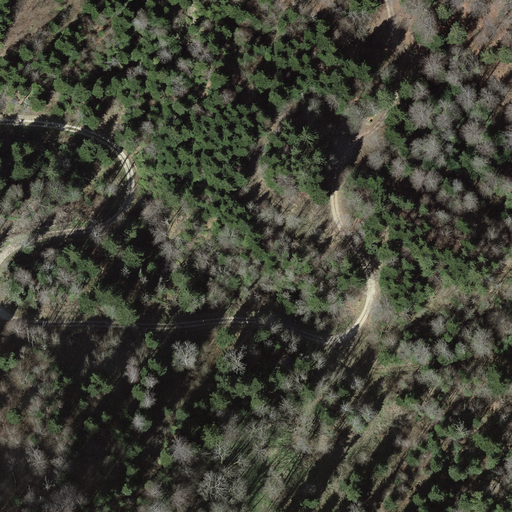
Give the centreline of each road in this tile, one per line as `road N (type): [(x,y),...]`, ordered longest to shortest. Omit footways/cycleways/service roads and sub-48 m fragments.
road 1 (track): [(511,106),(453,71),(400,54),(394,102),(338,168),(332,192),(336,218),(370,273),(364,315),(340,339),(270,319),(37,323),(0,310)]
road 2 (track): [(0,257),(27,237),(101,226),(120,213),(130,173),(108,142),(86,132),(0,122)]
road 3 (track): [(348,335),(374,396),(372,429),(356,445),(326,455)]
road 4 (track): [(365,371),(496,362),(511,372)]
